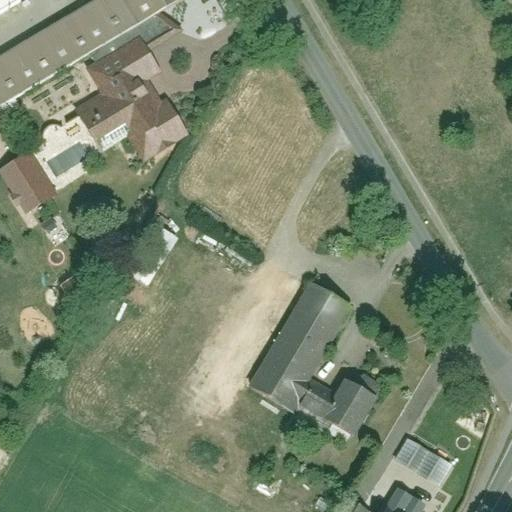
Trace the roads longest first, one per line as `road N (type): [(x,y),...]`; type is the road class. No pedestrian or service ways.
road 1 (residential): [(278,0),(375,172),(511,382)]
road 2 (unknown): [(351,128),(189,417)]
